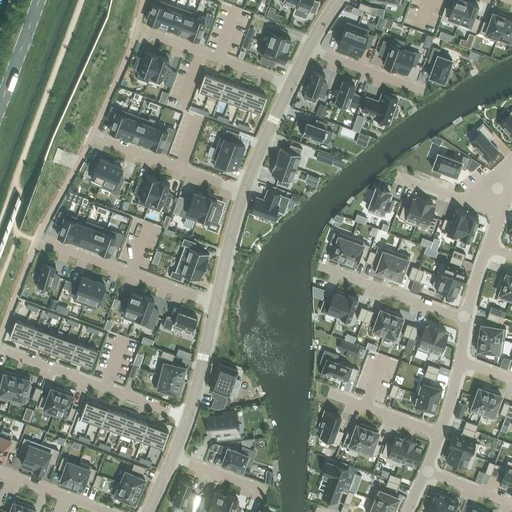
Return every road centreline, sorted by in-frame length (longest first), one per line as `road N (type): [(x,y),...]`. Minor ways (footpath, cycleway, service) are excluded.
road 1 (residential): [(5,352),(185,419)]
road 2 (residential): [(46,243),(214,304)]
road 3 (residential): [(322,267),(469,319)]
road 4 (residential): [(146,33),(290,85)]
road 5 (residential): [(103,140),(243,192)]
road 6 (residential): [(423,92),(308,48)]
road 7 (residential): [(321,390),(435,433)]
